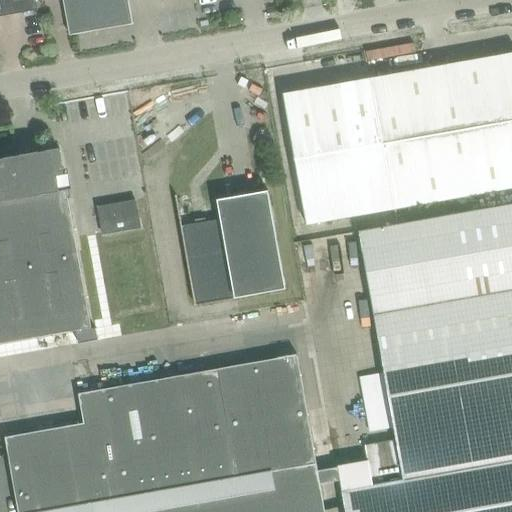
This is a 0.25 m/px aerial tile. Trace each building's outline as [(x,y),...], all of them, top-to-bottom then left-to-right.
[(0,0),(0,17),(38,11),(36,0),(0,0)] [(63,0),(69,36),(76,35),(133,24),(128,0),(63,0)] [(511,188),(511,54),(284,94),(307,225),(511,188)] [(0,344),(91,328),(59,149),(0,159),(0,344)] [(220,220),(180,227),(194,306),(285,290),(268,191),(217,200),(220,220)] [(116,204),(121,231),(140,228),(135,201),(116,204)] [(121,231),(116,204),(98,207),(103,235),(121,231)] [(345,511),(511,511),(511,204),(359,232),(396,441),(364,447),(371,486),(342,491),(345,511)] [(55,511),(316,464),(298,356),(78,395),(84,424),(5,438),(17,511),(55,511)] [(324,511),(316,464),(55,511),(324,511)]
